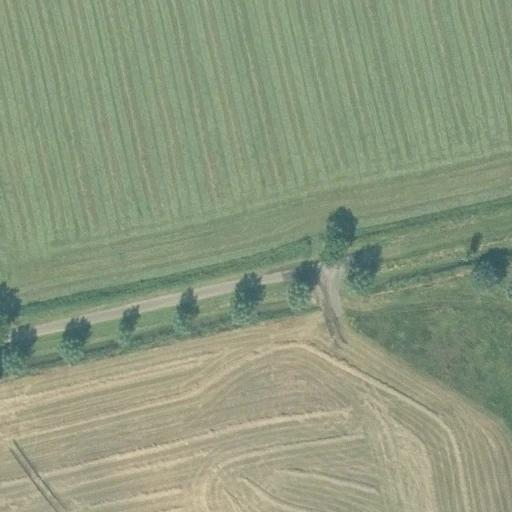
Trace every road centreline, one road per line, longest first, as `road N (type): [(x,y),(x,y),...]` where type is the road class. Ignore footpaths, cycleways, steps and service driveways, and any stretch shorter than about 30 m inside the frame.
road 1 (unclassified): [(361,260),(0,343)]
road 2 (track): [(511,314),(482,297),(368,317),(342,312),(329,268)]
road 3 (track): [(361,260),(511,225)]
